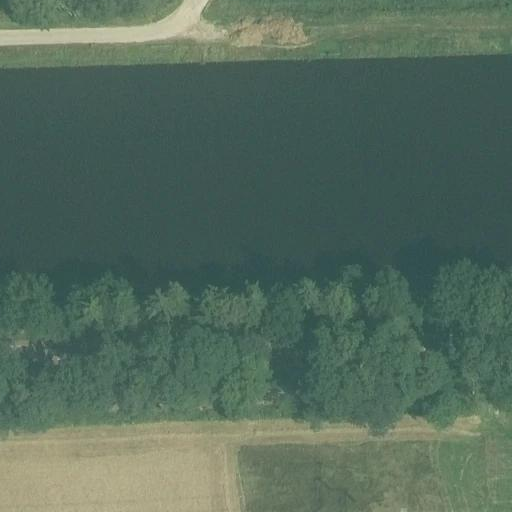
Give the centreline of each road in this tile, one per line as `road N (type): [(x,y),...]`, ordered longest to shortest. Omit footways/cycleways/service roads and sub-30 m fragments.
road 1 (secondary): [(0,366),(511,349)]
road 2 (unclassified): [(0,38),(170,34),(194,0)]
